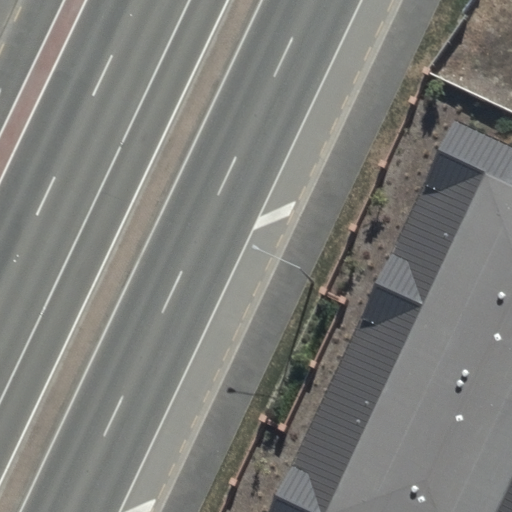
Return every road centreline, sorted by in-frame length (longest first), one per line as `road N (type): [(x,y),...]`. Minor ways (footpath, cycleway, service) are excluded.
road 1 (secondary): [(318,0),(71,511)]
road 2 (secondary): [(0,315),(150,0)]
